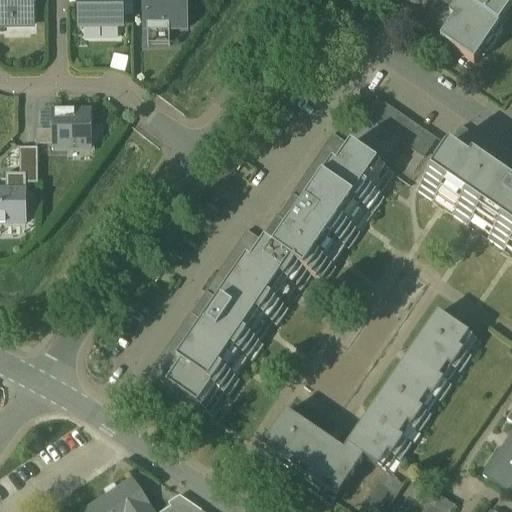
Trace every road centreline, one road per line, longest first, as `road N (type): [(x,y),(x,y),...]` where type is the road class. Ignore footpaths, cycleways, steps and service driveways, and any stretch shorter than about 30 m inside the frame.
road 1 (residential): [(39,384),(200,156)]
road 2 (tertiary): [(237,511),(39,384)]
road 3 (residential): [(511,137),(320,0)]
road 4 (residential): [(200,156),(320,0)]
road 5 (residential): [(200,156),(117,91),(58,86)]
